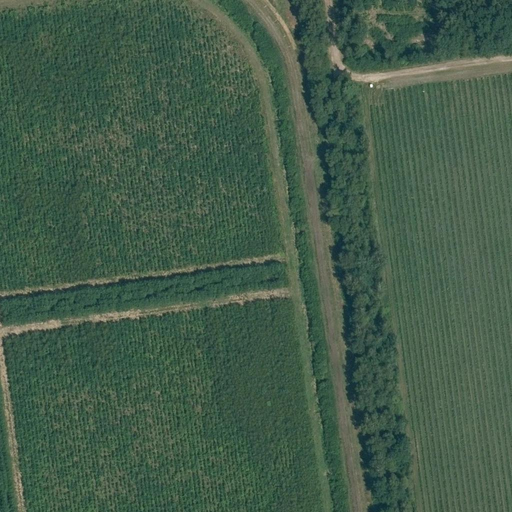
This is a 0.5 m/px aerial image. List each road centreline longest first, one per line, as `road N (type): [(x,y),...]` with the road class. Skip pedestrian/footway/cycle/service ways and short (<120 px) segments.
road 1 (track): [(357,511),(307,169)]
road 2 (track): [(307,169),(289,64),(243,0)]
road 3 (track): [(511,53),(332,75)]
